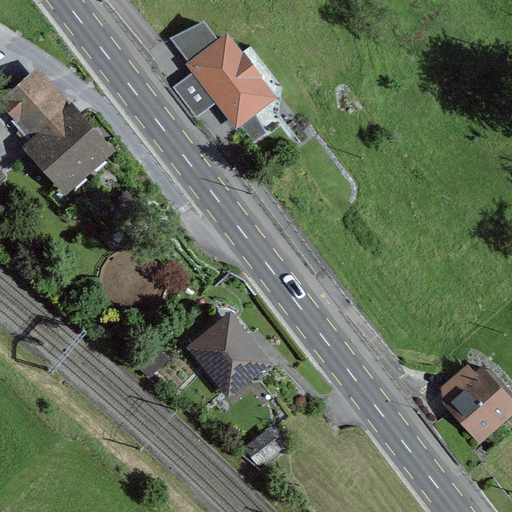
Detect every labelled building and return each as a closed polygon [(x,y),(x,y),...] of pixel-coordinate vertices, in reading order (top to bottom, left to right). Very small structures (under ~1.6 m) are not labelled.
[(191,73),(173,87),(196,118),(215,104),(235,131),(240,127),(252,143),(265,134),(256,116),(276,100),(226,34),(217,41),(204,23),(170,39),(188,63),(185,65),(191,73)] [(115,153),(39,67),(0,101),(0,106),(30,140),(21,148),(65,197),(115,153)] [(228,400),(273,364),(231,313),(186,349),(228,400)] [(149,374),(161,363),(150,352),(139,363),(149,374)] [(511,393),(489,369),(486,372),(482,368),(475,374),(468,365),(440,390),(443,403),(442,404),(479,446),(511,416),(511,393)] [(243,449),(258,468),(285,447),(270,428),(243,449)]
